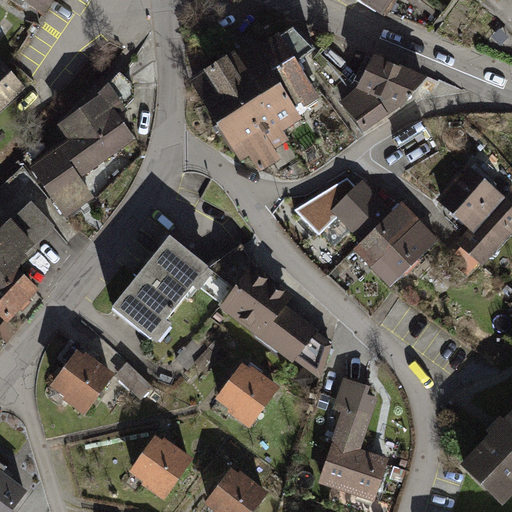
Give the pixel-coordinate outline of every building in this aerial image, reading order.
[(55,0),(7,0),(41,22),(55,0)] [(291,34),(239,65),(257,94),(295,71),(288,60),(302,52),(291,34)] [(234,57),(189,85),(212,122),(257,94),(239,65),(234,57)] [(417,78),(368,59),(356,89),(338,101),(363,138),(405,109),(417,78)] [(0,116),(27,93),(0,63),(0,116)] [(315,103),(295,71),(257,94),(283,135),(301,124),(292,110),(302,104),(305,109),(315,103)] [(122,114),(109,94),(53,131),(62,144),(54,149),(78,183),(134,146),(117,120),(122,114)] [(257,94),(212,122),(205,126),(214,141),(220,137),(240,169),(249,164),(257,178),(277,165),(271,154),(288,144),(283,135),(257,94)] [(78,183),(54,149),(27,168),(65,222),(92,204),(78,183)] [(511,204),(466,165),(435,202),(470,231),(457,245),(480,265),(511,226),(511,204)] [(0,318),(6,324),(40,292),(20,270),(61,232),(32,196),(35,193),(21,178),(0,197),(0,318)] [(360,189),(336,212),(365,243),(356,251),(369,268),(419,222),(396,197),(381,211),(360,189)] [(419,222),(369,268),(388,288),(438,242),(419,222)] [(166,230),(105,308),(156,348),(197,295),(217,270),(166,230)] [(217,270),(197,295),(302,378),(329,345),(282,308),(292,296),(256,267),(259,263),(246,252),(217,270)] [(79,348),(49,389),(84,415),(115,375),(79,348)] [(216,363),(205,354),(192,370),(202,379),(216,363)] [(239,367),(214,399),(229,410),(224,416),(245,432),(279,387),(254,369),(250,375),(239,367)] [(371,406),(339,396),(311,487),(367,504),(382,454),(359,447),(371,406)] [(511,408),(500,422),(511,434),(511,408)] [(511,497),(511,434),(500,422),(496,417),(484,429),(488,434),(468,454),(473,459),(456,511),(498,511),(499,510),(511,497)] [(153,441),(129,473),(143,484),(138,490),(159,506),(193,461),(168,443),(164,449),(153,441)] [(228,468),(200,511),(247,511),(262,489),(228,468)] [(0,511),(9,511),(25,492),(0,473),(0,511)]
